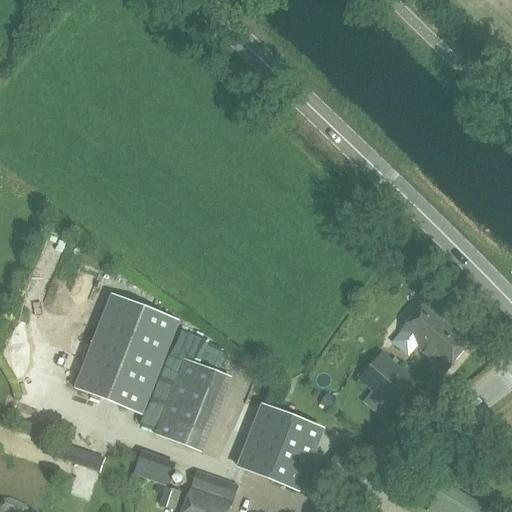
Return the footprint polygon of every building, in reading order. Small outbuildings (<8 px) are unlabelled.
[(113,295),(76,389),(145,417),(182,322),(113,295)] [(428,299),(401,331),(446,371),(473,339),(428,299)] [(382,351),(358,380),(391,410),(417,381),(382,351)] [(155,435),(203,454),(232,378),(184,359),(155,435)] [(262,406),(237,469),(300,494),(325,431),(262,406)] [(67,440),(67,460),(104,460),(104,440),(67,440)] [(239,486),(212,477),(197,472),(183,511),(230,511),(234,501),(239,486)] [(482,511),(484,509),(486,506),(444,482),(427,511),(426,511),(482,511)] [(160,505),(175,510),(181,492),(166,487),(160,505)]
